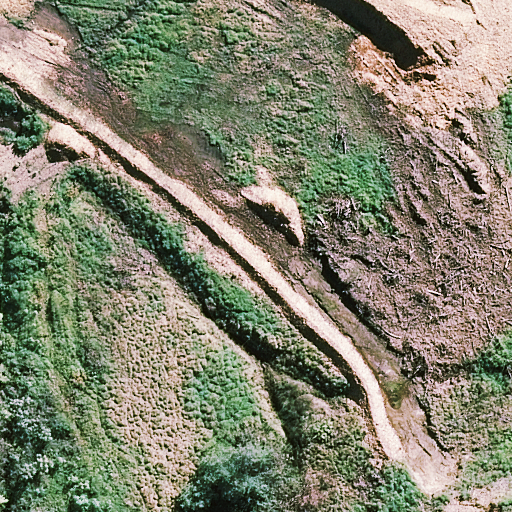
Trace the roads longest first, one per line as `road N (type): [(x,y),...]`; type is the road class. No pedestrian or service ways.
road 1 (motorway): [(0,105),(511,386)]
road 2 (motorway): [(484,511),(0,257)]
